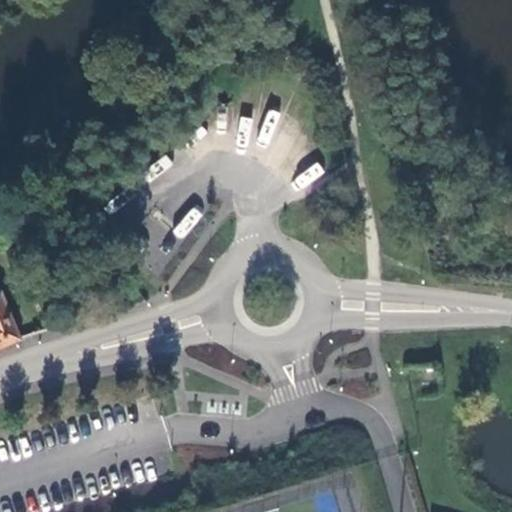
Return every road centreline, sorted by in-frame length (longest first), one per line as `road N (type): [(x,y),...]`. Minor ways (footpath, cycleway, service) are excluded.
road 1 (tertiary): [(0,383),(231,299)]
road 2 (tertiary): [(511,313),(310,296)]
road 3 (tertiary): [(231,299),(246,334),(275,342),(300,329),(310,296)]
